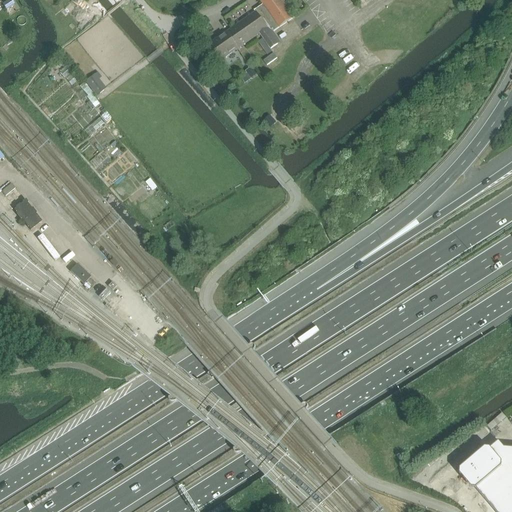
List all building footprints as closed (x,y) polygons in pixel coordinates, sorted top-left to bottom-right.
[(11,0),(9,0),(2,5),(5,11),(15,5),(11,0)] [(273,32),(295,17),(283,0),(259,0),(266,9),(257,15),(255,13),(209,45),(221,61),(259,34),(270,50),(278,44),(267,29),(269,27),(273,32)] [(384,52),(367,62),(370,67),(387,57),(384,52)] [(104,91),(97,81),(99,79),(101,78),(98,73),(96,75),(86,82),(97,96),(104,91)] [(150,179),(146,183),(152,191),(157,187),(150,179)] [(20,197),(11,185),(1,192),(10,205),(20,197)] [(25,202),(14,209),(30,231),(40,223),(25,202)] [(42,236),(38,239),(54,261),(58,257),(42,236)] [(502,414),(488,427),(491,431),(505,418),(502,414)] [(465,471),(465,476),(471,484),(482,496),(495,511),(511,511),(511,448),(504,448),(498,442),(466,469),(465,471)]
